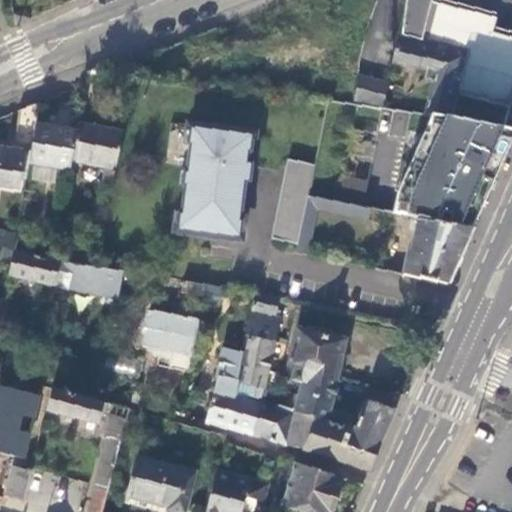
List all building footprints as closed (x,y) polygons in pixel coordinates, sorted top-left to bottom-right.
[(496,20),(434,3),(435,0),(408,0),(403,33),(467,51),(449,116),(502,127),(511,89),(511,38),(492,33),(496,20)] [(403,33),(400,32),(391,60),(417,69),(418,67),(425,69),(435,72),(433,80),(425,114),(429,114),(449,117),(449,116),(467,51),(403,33)] [(435,72),(425,69),(422,77),(433,80),(435,72)] [(386,83),(357,74),(353,104),(383,108),(386,83)] [(36,120),(38,101),(20,109),(15,140),(8,139),(7,147),(0,146),(0,246),(2,247),(13,249),(15,237),(0,231),(0,185),(18,187),(19,176),(26,176),(28,163),(36,120)] [(387,135),(415,138),(418,112),(390,109),(387,135)] [(429,114),(395,192),(391,213),(417,219),(469,230),(484,196),(511,132),(511,129),(502,127),(449,116),(449,117),(429,114)] [(77,127),(36,120),(28,163),(36,164),(58,167),(69,169),(71,159),(77,127)] [(123,132),(78,122),(77,127),(71,159),(105,166),(101,188),(111,190),(123,132)] [(178,230),(236,238),(244,179),(247,180),(249,166),(246,165),(250,134),(193,126),(178,230)] [(307,196),(313,165),(286,160),(271,238),(297,243),(307,196)] [(36,164),(33,180),(55,183),(58,167),(36,164)] [(366,182),(341,177),(336,202),(353,205),(361,207),(366,182)] [(316,198),(307,196),(297,243),(295,252),(304,254),(314,207),(316,198)] [(336,202),(316,198),(314,207),(351,215),(353,205),(336,202)] [(365,218),(367,208),(361,207),(353,205),(351,215),(365,218)] [(402,274),(445,283),(457,256),(469,230),(417,219),(410,252),(407,251),(402,274)] [(13,249),(2,247),(0,253),(0,260),(9,263),(13,249)] [(9,273),(118,297),(124,272),(15,249),(9,273)] [(206,284),(182,281),(181,290),(204,294),(206,284)] [(243,353),(237,377),(263,386),(278,320),(273,318),(279,299),(255,294),(243,353)] [(149,310),(141,347),(172,352),(170,366),(189,370),(199,320),(149,310)] [(296,369),(336,377),(345,339),(295,327),(287,367),(296,369)] [(243,353),(222,349),(216,375),(217,375),(206,421),(251,432),(259,400),(263,386),(237,377),(243,353)] [(336,377),(296,369),(293,381),(302,384),(296,411),(328,421),(338,377),(336,377)] [(46,403),(50,388),(12,377),(8,392),(46,403)] [(101,511),(129,410),(50,388),(46,403),(45,407),(96,421),(97,416),(104,419),(106,414),(110,415),(104,435),(107,436),(85,511),(101,511)] [(284,443),(369,468),(382,437),(395,406),(368,396),(356,428),(328,421),(296,411),(294,410),(284,443)] [(251,432),(284,443),(294,410),(259,400),(251,432)] [(14,461),(6,492),(24,496),(42,420),(25,417),(16,453),(14,461)] [(126,501),(168,511),(170,507),(186,511),(196,471),(138,457),(126,501)] [(311,511),(328,511),(340,475),(296,462),(283,504),(311,511)] [(270,485),(215,469),(205,511),(206,511),(242,511),(247,497),(265,501),(270,485)]
